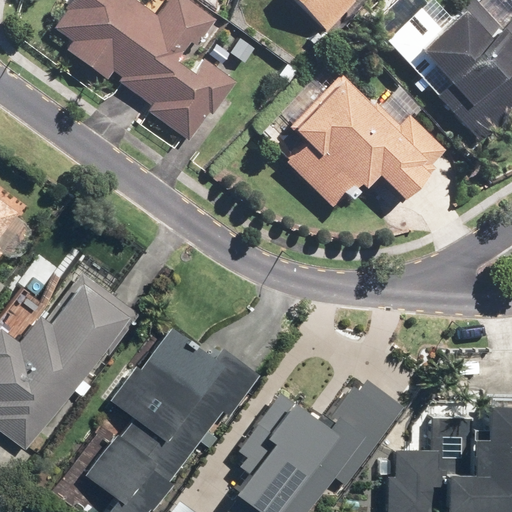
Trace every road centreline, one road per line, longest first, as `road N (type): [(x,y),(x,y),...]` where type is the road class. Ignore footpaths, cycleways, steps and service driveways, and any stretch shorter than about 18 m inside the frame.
road 1 (residential): [(0,86),(250,264),(333,286),(402,288)]
road 2 (residential): [(402,288),(511,218)]
